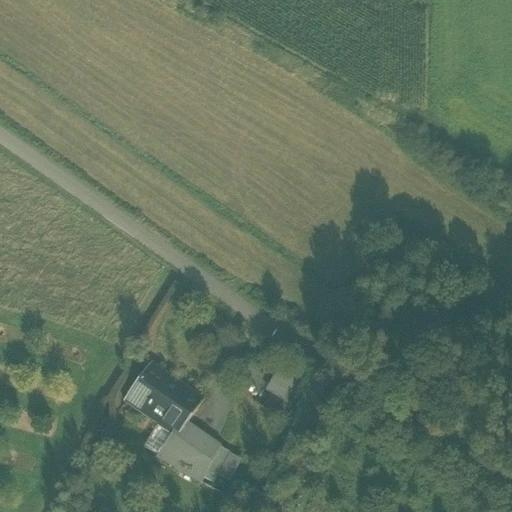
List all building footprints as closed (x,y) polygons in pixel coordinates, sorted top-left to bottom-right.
[(304,381),(279,364),(262,389),(287,406),(304,381)] [(124,401),(144,415),(171,379),(150,365),(139,381),(137,379),(133,380),(131,384),(131,388),(133,389),(124,401)] [(172,433),(176,436),(185,424),(202,401),(171,379),(144,415),(172,433)] [(202,436),(185,424),(176,436),(193,447),(202,436)] [(194,480),(201,483),(203,478),(219,448),(219,447),(202,436),(193,447),(176,436),(172,433),(160,457),(177,466),(175,470),(194,480)] [(203,478),(213,483),(228,454),(219,448),(203,478)]
